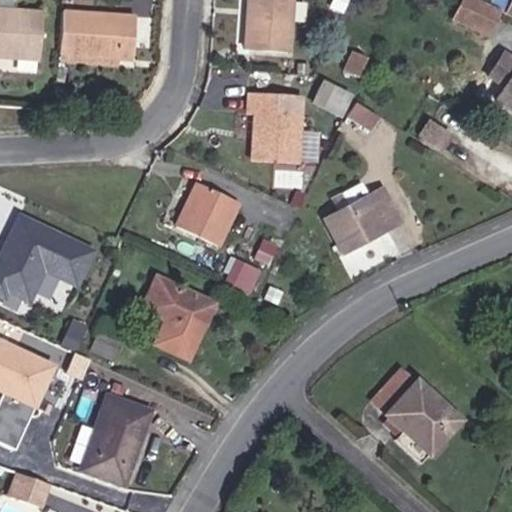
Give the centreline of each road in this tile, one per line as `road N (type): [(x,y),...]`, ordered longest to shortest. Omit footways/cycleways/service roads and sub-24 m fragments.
road 1 (residential): [(0,142),(134,137),(167,109),(181,70),(187,0)]
road 2 (residential): [(511,236),(395,288),(280,390)]
road 3 (residential): [(416,511),(280,390)]
road 4 (residential): [(280,390),(197,511)]
